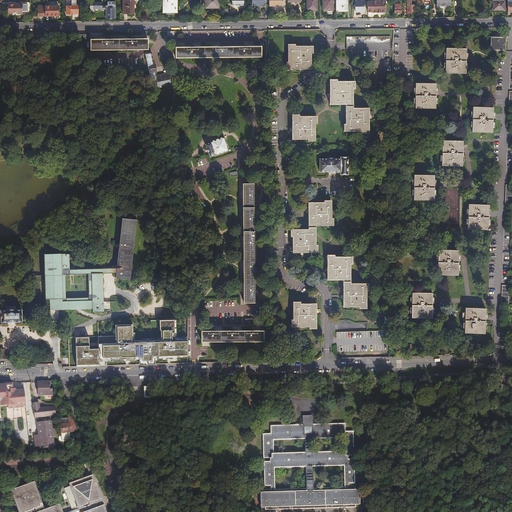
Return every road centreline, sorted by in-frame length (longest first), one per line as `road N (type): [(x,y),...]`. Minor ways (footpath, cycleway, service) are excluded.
road 1 (secondary): [(511,21),(0,29)]
road 2 (secondary): [(32,373),(511,359)]
